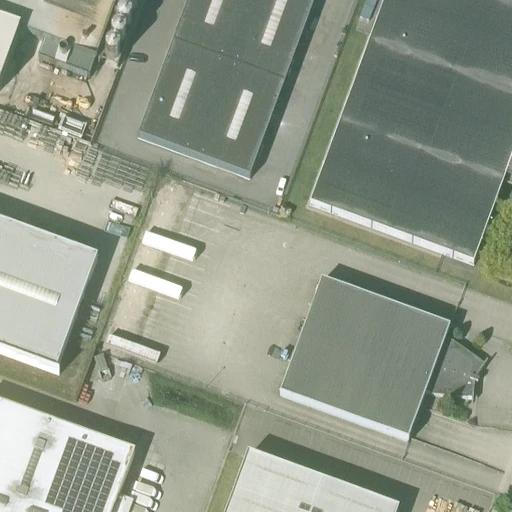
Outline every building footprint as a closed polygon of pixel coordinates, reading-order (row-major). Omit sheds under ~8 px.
[(0,0),(0,29),(96,64),(119,0),(0,0)] [(188,0),(137,140),(249,181),(316,0),(188,0)] [(511,4),(500,0),(384,0),(309,208),(473,268),(505,180),(511,182),(511,196),(509,205),(511,205),(511,4)] [(56,188),(80,197),(92,165),(89,164),(94,152),(80,147),(82,140),(65,134),(53,167),(63,171),(56,188)] [(54,137),(43,137),(23,136),(21,169),(53,170),(54,137)] [(100,352),(138,364),(155,309),(173,314),(181,287),(186,288),(203,230),(180,224),(182,217),(154,209),(135,275),(132,275),(127,293),(118,290),(100,352)] [(55,375),(96,262),(0,226),(0,355),(59,377),(55,375)] [(485,367),(462,351),(450,342),(449,343),(445,342),(449,331),(320,283),(279,397),(408,445),(426,395),(430,397),(429,398),(472,401),(474,385),(475,381),(485,367)] [(0,407),(0,511),(112,511),(133,456),(0,407)] [(395,511),(247,458),(227,511),(395,511)]
